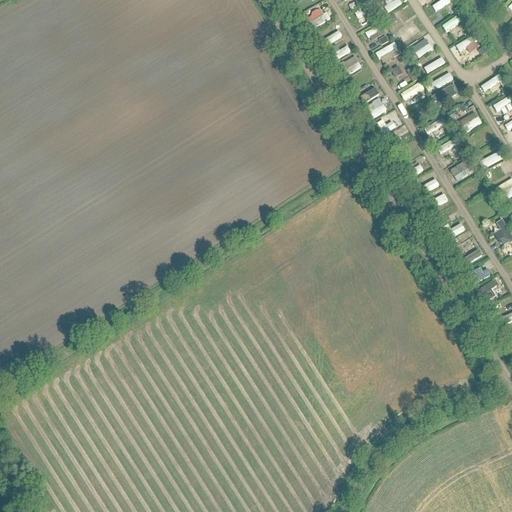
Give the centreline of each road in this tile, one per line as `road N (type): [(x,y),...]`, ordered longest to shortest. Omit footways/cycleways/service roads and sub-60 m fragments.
road 1 (unclassified): [(511,390),(265,0)]
road 2 (track): [(367,161),(0,385)]
